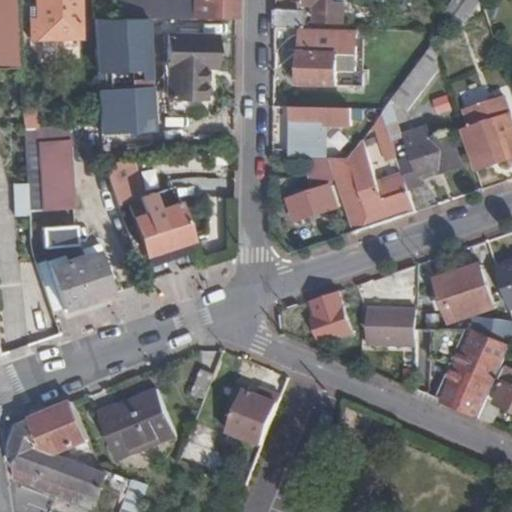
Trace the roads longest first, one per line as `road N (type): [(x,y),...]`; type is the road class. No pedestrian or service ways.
road 1 (residential): [(227,306),(261,340),(511,451)]
road 2 (residential): [(262,287),(258,0)]
road 3 (residential): [(262,287),(511,203)]
road 4 (residential): [(0,392),(227,306)]
